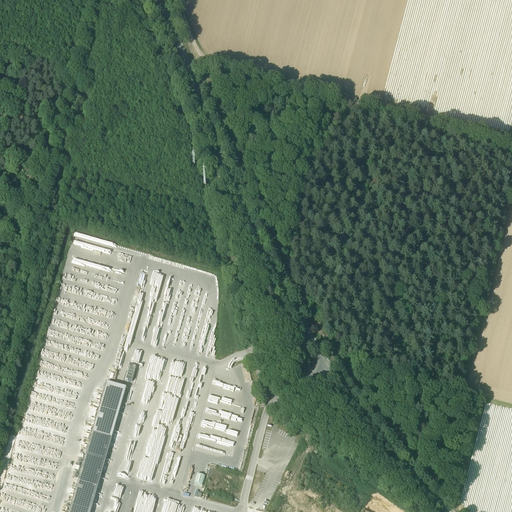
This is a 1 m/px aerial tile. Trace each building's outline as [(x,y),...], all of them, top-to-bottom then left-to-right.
[(112,282),(123,283),(124,273),(114,272),(112,282)] [(180,375),(182,362),(167,360),(165,373),(180,375)] [(92,433),(69,511),(90,511),(112,438),(92,433)] [(197,474),(195,484),(202,486),(205,476),(197,474)] [(223,491),(227,476),(219,474),(215,488),(223,491)] [(167,502),(165,511),(176,511),(178,504),(167,502)]
